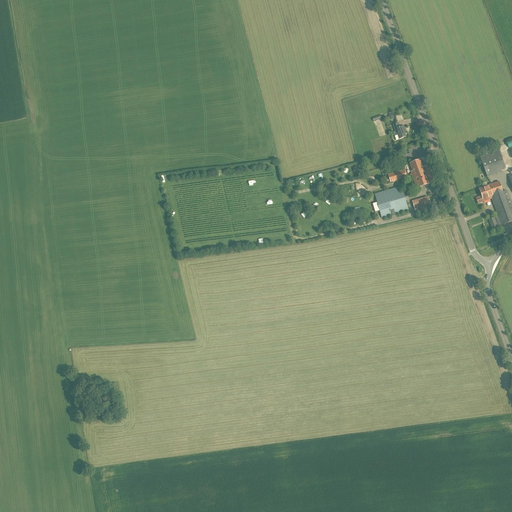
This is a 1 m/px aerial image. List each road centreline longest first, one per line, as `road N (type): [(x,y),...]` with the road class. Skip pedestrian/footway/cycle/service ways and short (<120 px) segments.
road 1 (unknown): [(290,223),(185,239),(169,184),(180,173),(267,165),(302,237),(455,204)]
road 2 (tertiary): [(490,264),(471,248),(381,0)]
